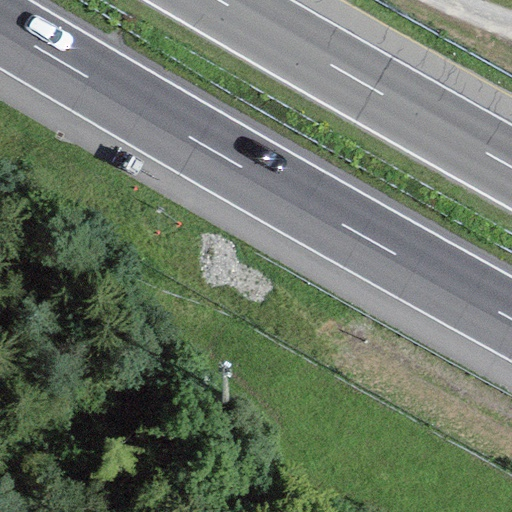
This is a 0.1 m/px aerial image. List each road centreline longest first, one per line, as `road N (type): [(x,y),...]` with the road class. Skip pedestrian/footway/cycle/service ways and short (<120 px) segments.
road 1 (motorway): [(0,25),(511,319)]
road 2 (motorway): [(511,167),(219,0)]
